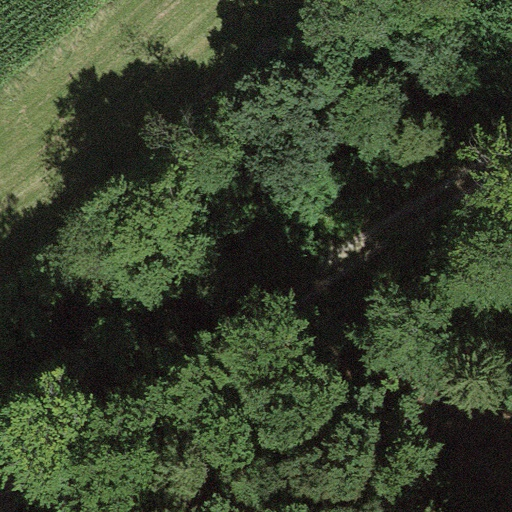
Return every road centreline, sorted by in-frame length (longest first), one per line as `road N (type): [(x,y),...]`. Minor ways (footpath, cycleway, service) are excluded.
road 1 (track): [(511,160),(0,506)]
road 2 (track): [(328,285),(342,176),(388,57),(425,0)]
